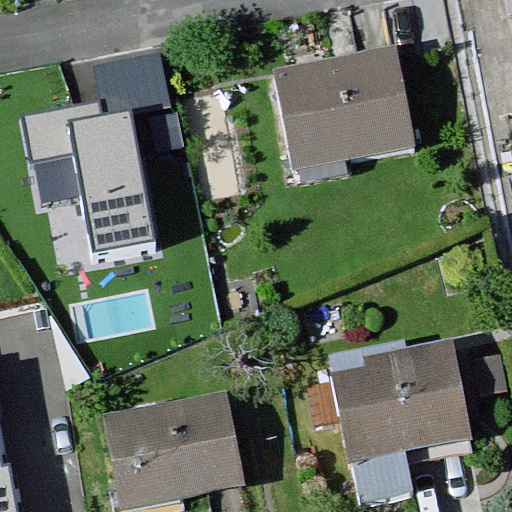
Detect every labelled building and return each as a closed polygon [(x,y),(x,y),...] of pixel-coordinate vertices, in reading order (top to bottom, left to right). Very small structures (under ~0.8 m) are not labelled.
[(395,46),(269,68),(287,169),(412,148),(395,46)] [(132,109),(69,121),(92,252),(156,240),(132,109)] [(362,373),(329,380),(354,511),(412,501),(404,463),(470,450),(449,343),(359,360),(362,373)] [(224,395),(94,418),(111,511),(124,511),(241,491),(224,395)] [(16,511),(0,418),(0,511),(16,511)]
